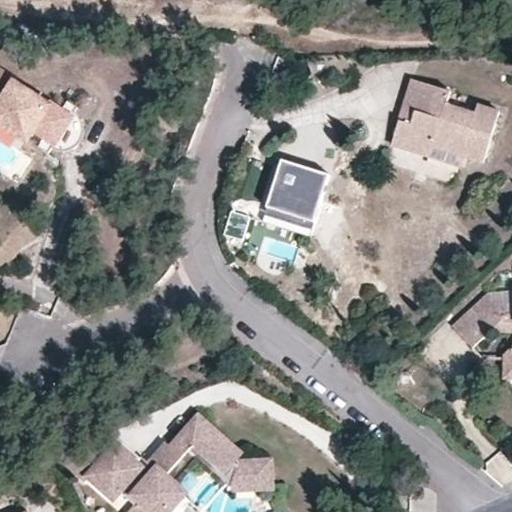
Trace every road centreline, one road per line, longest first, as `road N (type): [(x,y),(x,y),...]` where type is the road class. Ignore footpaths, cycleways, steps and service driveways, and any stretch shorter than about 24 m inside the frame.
road 1 (residential): [(203,279),(456,485),(478,511)]
road 2 (track): [(456,485),(418,499),(369,486),(321,435),(240,392),(222,390),(188,406)]
road 3 (residential): [(242,61),(196,200),(192,240),(203,279)]
road 4 (residential): [(35,352),(203,279)]
road 5 (track): [(95,325),(76,323),(47,298),(43,281),(55,235),(83,193)]
road 6 (track): [(511,477),(469,424),(461,364),(451,352)]
